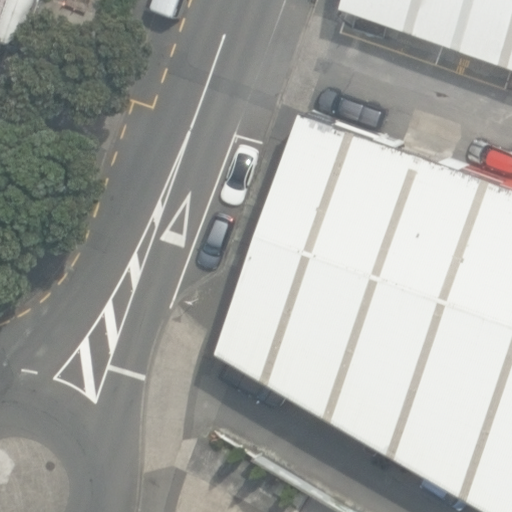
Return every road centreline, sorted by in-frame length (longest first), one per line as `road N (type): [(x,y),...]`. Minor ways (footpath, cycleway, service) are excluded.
road 1 (tertiary): [(79,405),(240,0)]
road 2 (tertiary): [(79,405),(104,430),(118,462),(116,511)]
